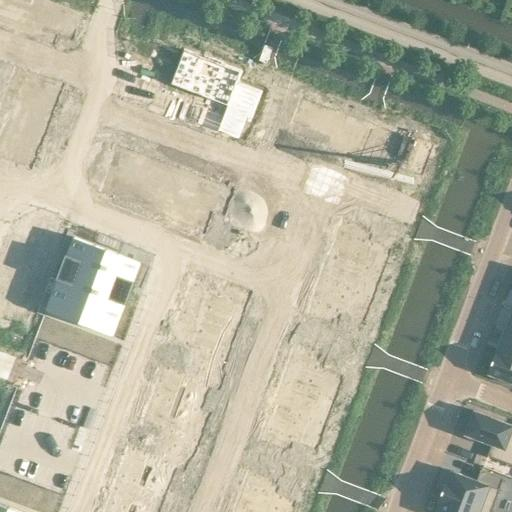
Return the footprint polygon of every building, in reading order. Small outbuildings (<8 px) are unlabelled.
[(73,38),(82,14),(46,0),(41,0),(38,10),(27,6),(18,28),(31,33),(34,23),(73,38)] [(184,48),(171,84),(227,105),(218,130),(238,138),(246,116),(251,118),(262,91),(238,82),(243,71),(184,48)] [(26,70),(18,91),(54,105),(58,94),(61,84),(26,70)] [(18,91),(10,112),(45,125),(49,116),(54,105),(18,91)] [(303,98),(293,123),(332,137),(328,147),(341,152),(349,129),(338,125),(343,114),(303,98)] [(10,112),(2,132),(38,145),(45,125),(10,112)] [(147,113),(142,124),(150,127),(154,116),(147,113)] [(154,116),(150,127),(157,130),(162,118),(154,116)] [(187,128),(183,139),(190,142),(195,131),(187,128)] [(195,131),(190,142),(198,145),(202,134),(195,131)] [(2,132),(0,137),(0,154),(30,166),(38,145),(2,132)] [(364,133),(351,166),(367,172),(370,163),(379,166),(383,157),(394,161),(393,163),(417,172),(418,170),(421,171),(431,147),(427,146),(428,144),(404,135),(403,137),(391,132),(387,143),(376,139),(376,138),(364,133)] [(116,153),(102,188),(123,196),(137,161),(116,153)] [(137,161),(123,196),(144,204),(157,168),(137,161)] [(157,168),(144,204),(164,212),(178,176),(157,168)] [(178,176),(164,212),(173,215),(173,216),(184,220),(198,184),(178,176)] [(331,180),(323,177),(319,188),(326,191),(331,180)] [(198,184),(184,220),(196,224),(206,228),(214,205),(225,209),(234,186),(222,182),(218,191),(198,184)] [(344,219),(339,231),(348,235),(340,258),(379,273),(389,249),(362,239),(366,228),(344,219)] [(74,237),(46,310),(114,335),(141,263),(74,237)] [(313,300),(308,312),(331,321),(335,310),(362,320),(371,295),(331,280),(322,303),(313,300)] [(194,281),(183,308),(228,325),(238,299),(248,302),(252,290),(229,281),(225,292),(194,281)] [(183,308),(172,336),(204,348),(199,360),(223,368),(227,356),(218,352),(228,325),(183,308)] [(497,351),(496,352),(511,357),(511,334),(504,332),(497,351)] [(295,345),(291,357),(300,361),(291,384),(331,399),(341,375),(314,365),(318,354),(295,345)] [(511,357),(496,352),(488,374),(511,383),(511,357)] [(166,364),(155,392),(200,409),(210,383),(220,386),(225,374),(202,365),(197,376),(166,364)] [(155,392),(145,420),(176,432),(172,443),(195,452),(200,440),(190,436),(200,409),(155,392)] [(265,426),(260,438),(283,446),(287,435),(314,445),(323,421),(283,406),(274,429),(265,426)] [(511,424),(474,410),(465,435),(492,445),(488,456),(511,465),(511,424)] [(131,445),(120,473),(165,490),(175,464),(185,467),(190,455),(167,446),(162,457),(131,445)] [(446,481),(442,492),(492,511),(505,478),(482,469),(477,480),(452,470),(448,482),(446,481)] [(248,470),(244,483),(253,486),(246,507),(258,511),(287,511),(293,500),(267,490),(271,479),(248,470)] [(120,473),(110,501),(140,511),(157,511),(165,490),(120,473)] [(439,504),(436,511),(491,511),(492,511),(442,492),(438,503),(439,504)] [(189,499),(186,507),(197,511),(200,504),(189,499)] [(140,511),(110,501),(105,511),(140,511)] [(22,511),(0,503),(0,511),(22,511)]
